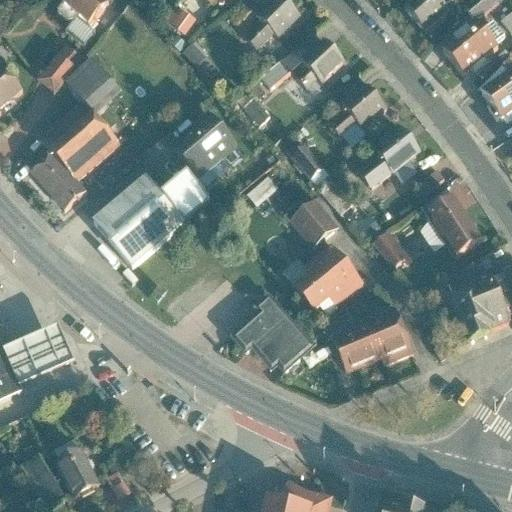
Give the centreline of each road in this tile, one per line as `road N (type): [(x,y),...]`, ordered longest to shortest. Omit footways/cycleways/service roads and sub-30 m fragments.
road 1 (secondary): [(0,209),(136,333),(278,416)]
road 2 (residential): [(511,219),(435,109),(336,0)]
road 3 (residential): [(278,416),(230,471),(154,511)]
